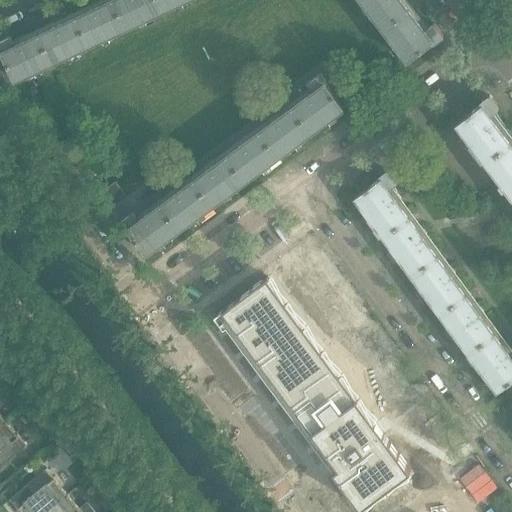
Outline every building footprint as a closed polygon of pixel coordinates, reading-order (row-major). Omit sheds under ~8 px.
[(10,35),(0,39),(0,49),(0,50),(1,51),(0,51),(1,53),(2,52),(16,79),(183,0),(108,0),(103,3),(101,0),(97,0),(84,6),(86,11),(66,20),(64,16),(48,24),(49,28),(29,38),(27,33),(17,38),(17,37),(12,40),(10,36),(11,36),(10,35)] [(363,0),(409,60),(433,42),(434,43),(435,43),(435,42),(436,42),(441,42),(442,37),(443,37),(444,36),(434,23),(433,24),(433,25),(430,27),(427,22),(426,23),(420,14),(416,17),(402,0),(363,0)] [(133,212),(134,212),(133,211),(120,220),(121,221),(122,222),(121,226),(126,227),(127,228),(126,229),(127,230),(129,229),(147,253),(345,107),(326,83),(328,82),(327,81),(326,80),(327,75),(322,74),(321,73),(321,72),(308,82),(309,83),(309,82),(311,85),(307,89),(299,96),(301,99),(283,113),(281,109),(266,120),(269,124),(251,137),(248,133),(233,144),(236,148),(218,161),(215,157),(200,168),(203,172),(185,185),(182,181),(167,192),(170,196),(152,210),(149,206),(141,212),(140,211),(135,215),(133,212)] [(498,109),(499,109),(489,96),(488,97),(489,97),(481,103),(481,102),(480,103),(481,105),(457,123),(511,194),(511,143),(503,131),(506,128),(498,116),(495,111),(498,109)] [(380,180),(355,197),(498,391),(511,381),(511,349),(510,346),(506,349),(480,314),(484,311),(481,307),(477,310),(452,275),(455,272),(453,269),(449,271),(423,236),(427,234),(424,230),(420,233),(395,198),(399,195),(396,191),(397,191),(393,186),(397,184),(398,184),(388,171),(387,172),(388,172),(380,178),(380,177),(379,178),(380,180)] [(112,209),(127,198),(116,182),(100,193),(112,209)] [(264,280),(216,315),(225,328),(232,322),(339,466),(334,470),(361,508),(411,471),(375,422),(371,424),(264,280)] [(0,467),(27,445),(6,420),(0,425),(0,467)] [(45,511),(68,494),(47,469),(10,499),(14,504),(18,509),(21,507),(25,511),(24,511),(45,511)] [(82,511),(68,494),(45,511),(82,511)]
